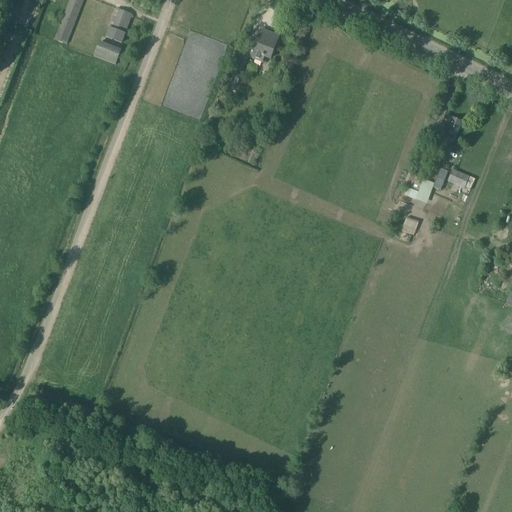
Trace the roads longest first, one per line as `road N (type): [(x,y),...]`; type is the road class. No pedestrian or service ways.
road 1 (unknown): [(165,0),(12,391),(0,396)]
road 2 (tertiary): [(511,91),(325,0)]
